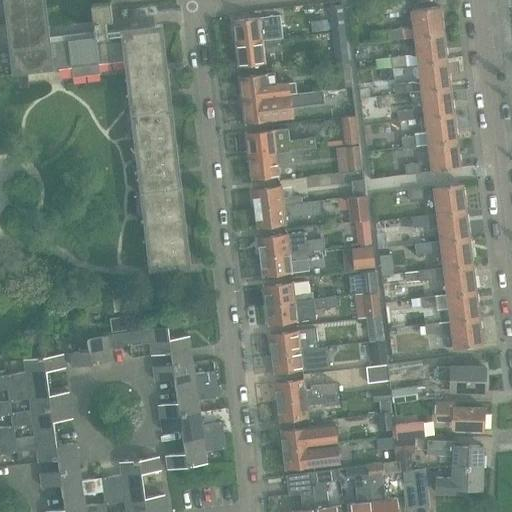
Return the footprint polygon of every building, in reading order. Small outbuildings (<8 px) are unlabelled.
[(11,10),(12,19),(42,15),(40,0),(6,0),(8,10),(11,10)] [(384,0),(373,1),(374,14),(406,11),(404,0),(384,0)] [(99,64),(124,61),(124,58),(120,33),(109,35),(108,28),(107,20),(114,20),(112,2),(92,4),(94,20),(96,37),(56,42),(57,56),(48,57),(49,69),(72,67),(73,76),(100,73),(99,64)] [(328,7),(332,32),(344,31),(341,5),(328,7)] [(415,37),(442,33),(439,6),(411,10),(414,30),(412,31),(406,28),(387,31),(388,41),(415,37)] [(14,35),(15,45),(46,41),(44,27),(42,15),(12,19),(9,19),(11,36),(14,35)] [(232,20),(235,43),(272,39),(279,38),(282,38),(281,26),(261,28),(260,17),(232,20)] [(326,19),(309,21),(311,32),(327,30),(326,19)] [(120,33),(124,58),(156,54),(155,45),(158,45),(156,29),(120,33)] [(332,32),(335,59),(347,58),(344,31),(332,32)] [(388,41),(387,31),(372,33),(373,43),(388,41)] [(406,66),(418,63),(446,60),(442,33),(415,37),(417,57),(408,55),(390,57),(392,68),(406,66)] [(272,39),(235,43),(238,67),(265,64),(263,47),(280,45),(279,39),(282,38),(279,38),(272,39)] [(18,73),(49,69),(48,57),(46,41),(15,45),(12,45),(14,62),(17,61),(18,73)] [(127,87),(130,86),(165,82),(163,65),(162,53),(156,54),(124,58),(124,61),(127,87)] [(376,70),(392,68),(390,57),(374,59),(376,70)] [(335,59),(339,88),(351,87),(347,58),(335,59)] [(409,92),(422,90),(449,87),(446,60),(418,63),(420,83),(412,82),(394,84),(396,95),(409,93),(409,92)] [(274,73),(239,77),(242,100),(289,94),(296,93),(295,83),(275,85),(274,73)] [(27,74),(18,75),(19,87),(29,85),(27,74)] [(135,100),(136,110),(168,107),(165,82),(130,86),(132,100),(135,100)] [(422,90),(425,117),(453,113),(449,87),(422,90)] [(321,90),(302,93),(303,105),(323,103),(321,90)] [(296,93),(242,100),(244,123),(292,117),(291,107),(303,105),(302,93),(296,93)] [(138,127),(139,136),(171,132),(168,107),(136,110),(133,111),(135,127),(138,127)] [(418,109),(397,111),(398,121),(419,119),(418,109)] [(402,147),(428,144),(456,140),(453,113),(425,117),(427,131),(414,133),(414,136),(401,138),(402,147)] [(355,115),(341,117),(344,145),(358,143),(355,115)] [(246,133),(248,156),(309,149),(308,139),(289,141),(288,129),(246,133)] [(141,152),(142,162),(174,158),(171,132),(139,136),(136,137),(138,153),(141,152)] [(456,140),(428,144),(432,171),(460,168),(456,140)] [(358,144),(344,145),(347,170),(361,169),(358,144)] [(309,149),(248,156),(251,179),(278,176),(277,164),(292,162),(292,158),(291,156),(310,154),(309,149)] [(408,150),(408,162),(424,162),(424,150),(408,150)] [(144,178),(146,188),(177,184),(174,158),(142,162),(139,162),(141,179),(144,178)] [(404,164),(406,174),(420,173),(419,163),(404,164)] [(366,193),(364,179),(351,180),(353,195),(366,193)] [(147,205),(148,215),(180,211),(177,184),(146,188),(142,189),(144,205),(147,205)] [(438,215),(465,211),(462,184),(434,187),(438,214),(438,215)] [(252,189),(254,208),(300,203),(300,196),(283,198),(281,185),(252,189)] [(407,190),(408,200),(423,199),(422,189),(407,190)] [(348,197),(351,221),(368,219),(365,195),(348,197)] [(300,203),(254,208),(257,228),(286,225),(284,213),(290,212),(290,217),(320,213),(319,200),(300,203)] [(150,231),(152,241),(183,237),(180,211),(148,215),(145,215),(147,231),(150,231)] [(441,241),(469,238),(465,211),(438,215),(438,214),(411,217),(411,219),(412,227),(426,226),(426,228),(439,227),(441,241)] [(350,228),(352,246),(371,244),(369,225),(350,228)] [(287,233),(258,237),(260,256),(306,251),(325,248),(323,238),(305,241),(304,232),(300,232),(287,233)] [(183,237),(152,241),(148,241),(150,258),(154,257),(155,267),(186,263),(183,237)] [(418,272),(472,265),(469,238),(441,241),(414,244),(416,254),(442,251),(444,267),(418,271),(418,272)] [(351,248),(354,269),(375,267),(372,246),(351,248)] [(306,251),(260,256),(262,277),(292,274),(292,273),(308,271),(307,259),(306,251)] [(379,255),(381,276),(394,274),(391,254),(379,255)] [(423,258),(407,261),(409,271),(424,269),(423,258)] [(472,265),(418,272),(419,281),(438,279),(445,274),(446,281),(448,294),(475,291),(472,265)] [(360,272),(362,293),(377,292),(375,271),(360,272)] [(406,283),(419,281),(418,271),(404,272),(406,283)] [(79,279),(71,280),(72,287),(80,286),(79,279)] [(264,286),(266,305),(312,299),(312,293),(310,293),(309,285),(305,282),(293,283),(293,282),(264,286)] [(408,286),(388,289),(390,301),(410,297),(408,286)] [(450,308),(451,321),(479,319),(475,291),(448,294),(421,297),(422,307),(435,305),(436,310),(450,308)] [(364,294),(366,315),(380,314),(378,293),(364,294)] [(312,299),(266,305),(268,325),(297,321),(316,319),(315,309),(338,307),(337,296),(312,299)] [(410,309),(422,307),(421,297),(415,297),(408,298),(410,309)] [(407,315),(412,331),(422,327),(417,312),(407,315)] [(366,318),(369,342),(383,340),(380,316),(366,318)] [(125,317),(110,319),(112,333),(127,330),(125,317)] [(424,324),(426,335),(448,331),(452,327),(454,348),(482,345),(479,319),(451,321),(424,324)] [(168,326),(127,332),(129,345),(150,343),(152,355),(191,350),(189,336),(170,339),(168,326)] [(270,334),(272,353),(318,347),(316,329),(270,334)] [(129,345),(127,332),(87,337),(89,350),(70,353),(72,367),(111,361),(109,348),(129,345)] [(383,341),(370,343),(372,355),(373,365),(386,364),(384,353),(383,341)] [(318,347),(272,353),(274,373),(303,370),(311,369),(326,367),(325,358),(323,346),(318,347)] [(337,358),(339,369),(370,365),(368,353),(337,358)] [(26,372),(6,375),(8,388),(48,381),(46,370),(65,368),(63,354),(24,359),(26,372)] [(174,378),(176,390),(216,384),(215,371),(194,374),(192,361),(153,367),(155,381),(174,378)] [(387,380),(386,365),(366,367),(368,382),(387,380)] [(450,391),(484,392),(485,367),(450,366),(450,368),(438,367),(437,381),(450,381),(450,391)] [(275,382),(277,401),(338,394),(337,383),(310,386),(310,389),(305,390),(304,379),(275,382)] [(48,381),(8,388),(10,402),(30,399),(31,411),(70,405),(68,392),(50,394),(48,381)] [(158,405),(160,418),(199,412),(198,400),(218,397),(216,384),(176,390),(178,402),(158,405)] [(390,388),(390,391),(391,390),(392,403),(418,399),(416,385),(402,387),(390,388)] [(391,399),(390,391),(390,388),(389,388),(389,389),(389,388),(371,390),(372,401),(391,399)] [(338,394),(277,401),(280,422),(308,418),(307,405),(323,403),(323,406),(339,405),(338,394)] [(0,414),(11,413),(10,402),(9,399),(0,400),(0,414)] [(437,418),(453,418),(452,429),(483,430),(484,408),(454,407),(455,403),(438,403),(437,418)] [(0,440),(15,439),(13,427),(33,424),(35,436),(55,433),(53,421),(72,418),(70,405),(31,411),(11,413),(13,425),(0,426),(0,440)] [(378,412),(380,431),(392,429),(390,410),(378,412)] [(181,428),(183,441),(224,435),(222,421),(201,425),(199,412),(160,418),(162,431),(181,428)] [(423,422),(396,426),(398,439),(413,438),(425,436),(423,422)] [(283,449),(337,443),(338,443),(336,424),(281,430),(283,449)] [(55,433),(35,436),(15,439),(17,452),(37,449),(38,462),(78,456),(76,443),(57,445),(55,433)] [(224,435),(183,441),(185,453),(166,455),(168,469),(206,464),(205,451),(225,448),(224,435)] [(376,439),(377,450),(393,448),(392,440),(391,437),(376,439)] [(398,439),(392,440),(393,448),(394,454),(413,452),(413,438),(398,439)] [(15,439),(0,440),(0,454),(17,452),(15,439)] [(452,456),(452,467),(482,468),(482,447),(454,446),(454,441),(436,440),(427,440),(427,455),(436,455),(452,456)] [(336,443),(283,449),(285,469),(339,463),(336,443)] [(122,475),(101,477),(103,491),(143,485),(142,473),(161,470),(159,457),(120,462),(122,475)] [(399,461),(383,463),(385,475),(400,473),(399,461)] [(383,463),(366,465),(372,511),(399,511),(398,498),(386,499),(383,475),(385,475),(383,463)] [(372,511),(366,465),(345,468),(347,479),(354,478),(357,500),(360,499),(360,503),(347,505),(348,511),(372,511)] [(482,468),(452,467),(452,478),(436,477),(435,492),(452,493),(452,488),(465,489),(465,493),(468,497),(477,497),(480,494),(480,489),(481,489),(482,468)] [(61,485),(63,497),(83,494),(88,493),(102,491),(103,491),(101,477),(81,480),(80,468),(40,473),(42,487),(61,485)] [(332,469),(309,472),(314,511),(341,511),(340,501),(334,502),(335,507),(330,507),(329,500),(326,482),(334,481),(332,469)] [(414,481),(413,470),(402,471),(403,482),(414,481)] [(314,511),(309,472),(286,475),(288,496),(304,494),(306,510),(293,511),(314,511)] [(402,483),(402,491),(405,508),(416,507),(417,507),(414,482),(402,483)] [(102,491),(104,503),(106,503),(125,501),(126,506),(126,511),(130,511),(166,507),(164,495),(145,497),(143,485),(103,491),(102,491)] [(65,509),(46,511),(45,511),(105,511),(104,503),(85,506),(83,494),(63,497),(65,509)]
